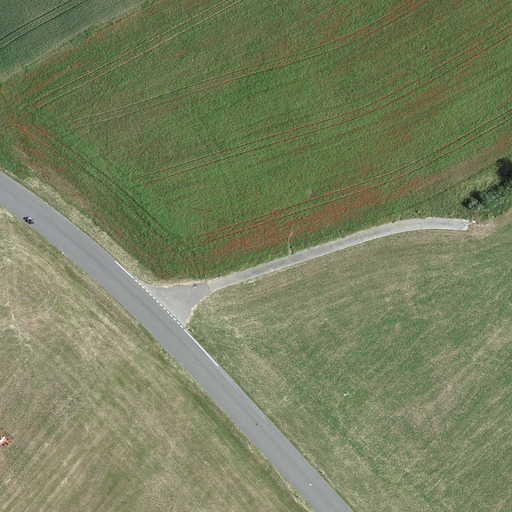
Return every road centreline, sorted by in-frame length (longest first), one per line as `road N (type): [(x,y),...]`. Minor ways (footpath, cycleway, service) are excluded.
road 1 (tertiary): [(0,190),(115,283),(334,511)]
road 2 (track): [(143,311),(367,236),(413,224),(466,225)]
